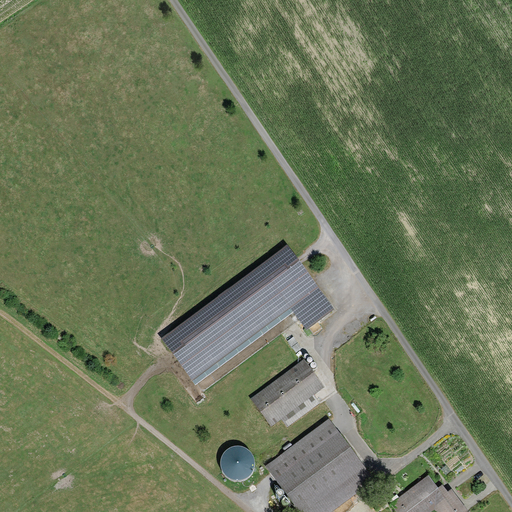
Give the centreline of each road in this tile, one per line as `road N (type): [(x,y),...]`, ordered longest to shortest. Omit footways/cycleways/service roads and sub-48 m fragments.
road 1 (unclassified): [(175,0),(511,502)]
road 2 (track): [(0,311),(248,511)]
road 3 (unknown): [(346,255),(327,348),(341,417),(392,465),(424,454),(460,425)]
